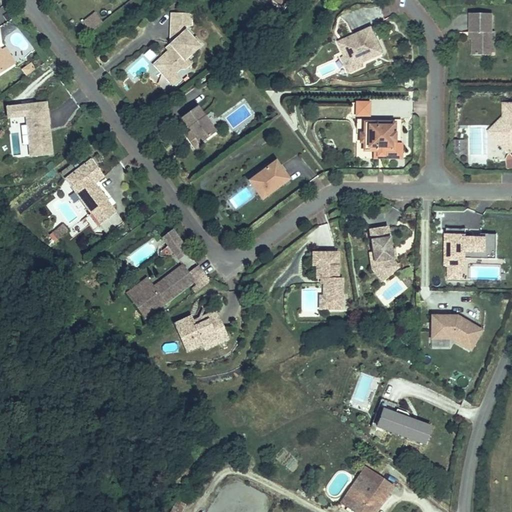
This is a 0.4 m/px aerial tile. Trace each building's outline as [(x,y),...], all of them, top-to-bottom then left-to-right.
[(493,17),(492,0),(471,0),(471,17),(473,17),(473,23),(473,39),(487,40),(488,29),(495,29),(495,17),(493,17)] [(191,2),(171,1),(171,14),(191,14),(191,2)] [(87,34),(103,23),(95,12),(80,23),(87,34)] [(363,48),(384,38),(372,13),(352,23),(353,25),(348,27),(347,25),(339,29),(346,43),(363,48)] [(197,36),(183,21),(170,33),(173,36),(168,40),(154,53),(164,63),(172,64),(181,56),(186,57),(190,53),(185,48),(197,36)] [(1,40),(0,37),(0,43),(9,56),(15,52),(5,37),(1,40)] [(0,62),(9,56),(0,43),(0,62)] [(363,48),(346,43),(343,44),(350,58),(364,52),(363,48)] [(511,88),(507,88),(507,102),(492,116),(498,123),(511,109),(511,88)] [(216,116),(196,90),(180,102),(185,109),(187,107),(190,110),(187,112),(190,116),(200,128),(216,116)] [(60,149),(54,99),(14,104),(17,129),(27,128),(27,130),(36,129),(38,152),(60,149)] [(396,109),(366,109),(366,120),(363,120),(362,121),(362,126),(364,127),(366,127),(366,137),(380,137),(380,142),(386,142),(386,136),(396,136),(396,109)] [(511,109),(498,123),(511,136),(511,109)] [(200,128),(190,116),(185,120),(194,132),(200,128)] [(465,140),(453,141),(454,155),(466,155),(465,140)] [(277,145),(259,159),(263,164),(262,171),(257,175),(264,184),(291,163),(277,145)] [(91,147),(86,151),(92,159),(97,155),(91,147)] [(104,164),(97,155),(92,159),(86,151),(65,166),(91,201),(93,200),(101,211),(116,200),(97,174),(95,175),(94,173),(94,169),(96,168),(97,169),(104,164)] [(259,159),(250,166),(257,175),(262,171),(263,164),(259,159)] [(391,231),(388,209),(370,211),(373,233),(375,243),(380,242),(380,249),(389,259),(399,250),(393,242),(391,231)] [(189,240),(173,219),(163,226),(179,247),(189,240)] [(47,236),(54,243),(68,231),(62,224),(47,236)] [(446,229),(445,265),(449,265),(448,278),(461,278),(461,265),(464,265),(465,257),(465,251),(481,251),(481,258),(496,257),(496,233),(481,233),(481,237),(465,237),(465,229),(446,229)] [(375,243),(373,233),(370,234),(372,252),(382,264),(389,259),(380,249),(380,242),(375,243)] [(340,240),(318,241),(318,253),(318,266),(323,266),(327,266),(328,271),(326,271),(326,284),(333,284),(334,296),(345,296),(344,265),(340,265),(340,240)] [(183,275),(194,266),(184,253),(155,276),(151,272),(139,281),(154,301),(185,277),(183,275)] [(409,263),(405,257),(401,261),(405,266),(409,263)] [(196,268),(194,266),(183,275),(185,277),(196,268)] [(139,281),(151,272),(148,267),(129,282),(148,306),(154,301),(139,281)] [(326,284),(322,284),(322,296),(334,296),(333,284),(326,284)] [(205,297),(200,309),(209,305),(215,318),(225,313),(219,301),(205,297)] [(193,306),(177,313),(191,341),(207,334),(209,338),(232,328),(225,313),(215,318),(209,305),(200,309),(202,313),(198,315),(196,311),(193,306)] [(483,329),(457,315),(432,316),(432,324),(435,324),(435,329),(432,329),(432,338),(452,338),(472,349),(483,329)] [(397,410),(398,406),(381,400),(371,427),(376,429),(377,427),(379,422),(377,421),(379,417),(380,417),(383,410),(395,415),(396,410),(397,410)] [(430,428),(412,421),(407,414),(397,410),(396,410),(395,415),(383,410),(380,417),(379,417),(377,421),(379,422),(377,427),(423,445),(430,428)] [(371,473),(368,476),(384,487),(396,497),(371,473)] [(384,487),(368,476),(362,482),(368,488),(351,510),(353,511),(383,511),(392,501),(380,491),(384,487)] [(368,488),(362,482),(344,504),(351,510),(368,488)] [(396,497),(384,487),(380,491),(392,501),(396,497)]
